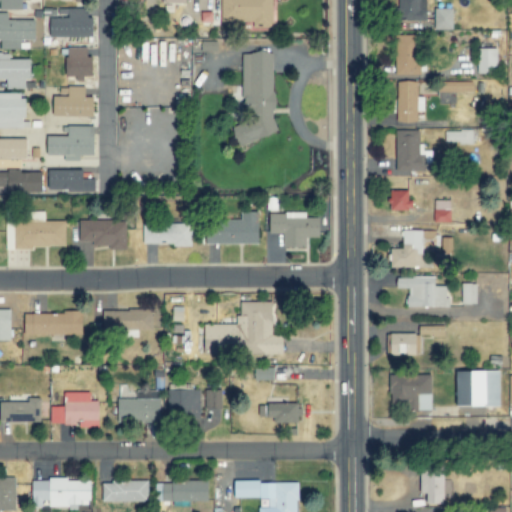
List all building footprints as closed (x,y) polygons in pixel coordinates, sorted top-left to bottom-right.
[(0,0),(0,9),(22,10),(21,0),(0,0)] [(400,0),(399,20),(426,21),(426,0),(400,0)] [(92,37),(92,18),(87,17),(87,9),(51,8),(50,36),(92,37)] [(433,29),(452,30),(453,9),(434,8),(433,29)] [(7,20),(7,12),(0,12),(0,45),(35,45),(35,20),(7,20)] [(395,75),(426,74),(425,60),(419,60),(419,35),(394,35),(395,75)] [(87,47),(66,48),(66,78),(84,78),(84,76),(93,76),(93,56),(87,56),(87,47)] [(497,48),(478,48),(478,74),(497,74),(497,48)] [(239,147),(278,132),(275,124),(275,93),(272,86),(272,52),(255,52),(249,54),(241,54),(242,99),(250,121),(232,127),(239,147)] [(6,89),(25,89),(25,80),(30,80),(30,59),(9,59),(9,53),(0,53),(0,80),(6,80),(6,89)] [(396,81),(396,122),(417,122),(417,111),(423,111),(423,97),(416,97),(416,82),(396,81)] [(473,81),(440,82),(440,92),(473,92),(473,81)] [(94,117),(94,97),(85,97),(85,87),(59,87),(59,96),(53,96),(53,117),(94,117)] [(24,93),(0,93),(0,128),(25,128),(24,93)] [(46,135),(46,155),(64,155),(64,161),(80,161),(80,155),(93,156),(94,126),(61,126),(61,135),(46,135)] [(424,172),(425,163),(431,163),(431,151),(420,151),(420,131),(396,130),(396,172),(424,172)] [(474,131),(444,131),(444,143),(473,144),(474,131)] [(26,139),(0,139),(0,158),(27,158),(26,139)] [(83,179),(82,170),(48,170),(48,192),(95,191),(95,179),(83,179)] [(7,193),(42,193),(42,172),(0,172),(0,186),(7,186),(7,193)] [(408,191),(389,191),(389,211),(412,210),(412,201),(408,201),(408,191)] [(434,222),(450,222),(449,200),(433,200),(434,222)] [(14,248),(65,247),(64,221),(44,221),(44,211),(24,212),(24,220),(14,220),(14,248)] [(205,245),(258,244),(258,212),(240,212),(240,221),(205,222),(205,245)] [(270,233),(283,233),(283,248),(306,248),(306,238),(320,238),(320,217),(306,218),(306,213),(269,213),(270,233)] [(125,250),(126,221),(78,221),(78,242),(92,242),(92,246),(108,246),(108,250),(125,250)] [(191,223),(142,224),(143,246),(191,245),(191,223)] [(391,248),(391,268),(420,268),(420,245),(434,245),(434,230),(402,230),(402,248),(391,248)] [(434,277),(396,277),(396,288),(406,289),(406,306),(447,307),(447,287),(434,286),(434,277)] [(476,284),(461,284),(461,304),(476,304),(476,284)] [(283,354),(283,335),(273,335),(273,302),(244,302),(243,354),(283,354)] [(0,310),(0,339),(10,340),(10,310),(0,310)] [(152,331),(152,311),(112,311),(113,331),(152,331)] [(24,312),(24,334),(82,335),(82,313),(24,312)] [(234,350),(234,325),(204,324),(204,350),(234,350)] [(416,334),(386,333),(386,355),(416,355),(416,334)] [(457,372),(457,407),(500,407),(499,371),(457,372)] [(430,374),(389,375),(390,408),(431,407),(430,374)] [(198,387),(172,386),(171,413),(197,414),(198,387)] [(204,409),(221,409),(221,390),(204,389),(204,409)] [(50,407),(50,424),(79,424),(79,427),(99,427),(99,401),(90,401),(90,392),(64,392),(64,407),(50,407)] [(0,421),(0,422),(40,422),(40,398),(28,398),(28,402),(0,402),(0,421)] [(117,399),(118,423),(160,422),(160,399),(117,399)] [(258,418),(274,418),(274,422),(299,423),(299,404),(259,403),(258,418)] [(419,493),(427,494),(427,504),(443,504),(445,469),(420,468),(419,493)] [(0,511),(15,511),(15,478),(0,478),(0,511)] [(90,480),(31,480),(31,506),(45,506),(45,508),(79,508),(79,501),(90,501),(90,480)] [(148,502),(148,481),(102,482),(102,503),(148,502)] [(156,482),(156,502),(208,501),(208,481),(156,482)] [(295,511),(295,482),(233,482),(233,498),(266,498),(267,507),(257,507),(257,511),(295,511)]
